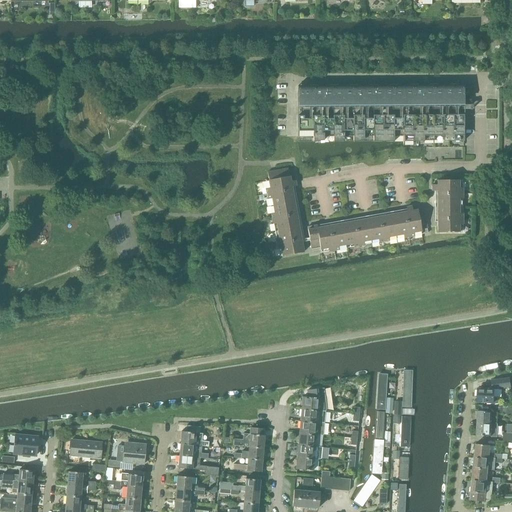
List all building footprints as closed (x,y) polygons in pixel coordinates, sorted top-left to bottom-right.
[(195,8),(195,0),(201,0),(177,0),(178,8),(195,8)] [(297,86),(297,106),(463,105),(463,109),(469,109),(469,110),(471,110),(471,105),(469,105),(463,105),(463,84),(297,86)] [(303,116),(297,116),(297,137),(312,137),(312,143),(323,141),(323,137),(332,137),(332,142),(343,140),(343,137),(352,137),(352,142),(363,140),(363,137),(372,137),(372,142),(393,142),(393,136),(402,136),(403,142),(404,142),(404,136),(413,136),(413,141),(417,141),(417,142),(423,142),(423,136),(442,136),(442,142),(448,141),(453,141),(453,136),(462,136),(462,141),(463,141),(463,115),(442,115),(442,118),(433,118),(433,115),(412,115),(412,118),(403,118),(403,115),(392,115),(392,118),(383,119),(383,115),(372,115),(372,119),(363,119),(363,115),(352,116),(352,119),(343,119),(343,116),(332,116),(332,119),(323,119),(323,116),(312,116),(312,119),(303,119),(303,116)] [(282,256),(303,252),(291,187),(296,186),(295,181),(290,182),(289,177),(287,169),(267,172),(268,180),(268,181),(269,188),(266,189),(268,199),(271,199),(274,213),(270,214),(272,224),(276,224),(278,238),(275,239),(277,249),(280,249),(282,256)] [(437,191),(437,232),(459,232),(459,224),(462,224),(462,213),(459,213),(459,199),(462,199),(462,188),(459,188),(459,180),(437,181),(437,185),(431,185),(431,191),(437,191)] [(420,230),(427,228),(424,212),(417,213),(417,210),(412,211),(411,206),(406,207),(407,212),(317,228),(316,225),(307,227),(311,248),(320,247),(320,250),(328,248),(328,252),(339,250),(338,246),(353,244),(353,247),(364,245),(363,242),(378,239),(378,243),(389,241),(388,237),(403,235),(403,238),(414,236),(413,233),(421,231),(420,230)] [(403,372),(402,408),(411,409),(413,372),(403,372)] [(377,376),(376,407),(384,408),(386,376),(377,376)] [(492,390),(510,388),(509,379),(491,381),(492,390)] [(300,409),(325,412),(325,410),(326,409),(323,388),(306,390),(307,390),(308,390),(307,397),(302,397),(300,409)] [(500,404),(500,398),(494,397),(494,390),(478,389),(477,402),(500,404)] [(299,421),(324,423),(325,412),(300,409),(299,421)] [(476,423),(497,424),(497,418),(492,417),(492,412),(477,411),(476,423)] [(375,440),(383,440),(384,414),(376,413),(375,440)] [(409,450),(411,418),(401,417),(400,450),(409,450)] [(324,423),(299,421),(298,433),(315,435),(323,435),(324,423)] [(497,424),(476,423),(476,436),(491,437),(491,431),(497,431),(497,424)] [(202,434),(199,434),(199,428),(186,426),(185,433),(181,432),(179,444),(194,446),(207,447),(208,442),(201,442),(202,434)] [(242,434),(242,440),(233,440),(232,446),(248,447),(263,449),(264,436),(262,436),(262,430),(250,428),(249,435),(242,434)] [(503,441),(511,441),(511,432),(503,432),(503,441)] [(314,446),(315,435),(298,433),(297,445),(314,446)] [(13,443),(13,446),(14,446),(14,454),(24,455),(35,456),(37,437),(36,437),(15,435),(15,443),(13,443)] [(99,459),(101,444),(70,440),(70,442),(69,442),(68,450),(69,449),(69,455),(82,457),(82,456),(88,456),(88,457),(99,459)] [(142,464),(144,445),(123,443),(122,462),(142,464)] [(374,443),(372,473),(379,473),(381,443),(374,443)] [(178,456),(193,458),(194,446),(179,444),(178,456)] [(474,458),(489,460),(490,445),(475,444),(474,458)] [(322,447),(314,446),(297,445),(296,457),(313,459),(321,459),(322,447)] [(233,458),(247,459),(262,461),(263,449),(248,447),(247,451),(241,451),(241,454),(234,453),(233,458)] [(400,482),(409,483),(409,455),(401,455),(400,482)] [(206,467),(199,466),(200,458),(193,458),(178,456),(177,468),(205,471),(205,475),(217,476),(218,468),(206,467)] [(313,459),(296,457),(295,469),(312,470),(313,459)] [(473,472),(488,474),(489,460),(474,458),(473,472)] [(262,461),(247,459),(246,467),(233,466),(232,470),(246,472),(246,471),(261,473),(262,461)] [(2,472),(2,480),(32,483),(33,471),(19,470),(18,474),(2,472)] [(321,471),(319,488),(325,489),(326,477),(329,478),(330,472),(321,471)] [(66,484),(81,485),(82,473),(68,472),(66,484)] [(488,474),(473,472),(471,486),(486,487),(486,489),(492,489),(493,489),(493,483),(493,482),(487,481),(488,474)] [(120,486),(120,487),(126,487),(141,488),(142,476),(121,474),(120,482),(113,481),(112,486),(120,486)] [(360,508),(380,483),(370,476),(351,501),(360,508)] [(175,489),(204,492),(204,488),(190,486),(191,478),(176,477),(175,489)] [(245,479),(244,487),(232,486),(232,483),(219,482),(219,489),(238,491),(244,492),(258,493),(259,481),(245,479)] [(32,483),(2,480),(1,487),(17,488),(16,494),(31,495),(32,483)] [(65,496),(80,497),(81,485),(66,484),(65,496)] [(406,511),(408,486),(399,486),(397,511),(406,511)] [(486,487),(471,486),(470,500),(484,502),(484,499),(491,499),(492,489),(486,489),(486,487)] [(125,499),(140,500),(141,488),(126,487),(125,499)] [(204,492),(175,489),(174,501),(189,502),(189,496),(196,496),(196,495),(203,496),(204,492)] [(317,508),(319,492),(293,490),(292,506),(317,508)] [(258,493),(244,492),(243,503),(257,505),(258,493)] [(0,496),(0,499),(0,504),(15,506),(30,507),(31,495),(16,494),(16,498),(0,496)] [(79,504),(80,497),(65,496),(64,508),(91,510),(92,506),(85,505),(79,504)] [(140,500),(125,499),(125,505),(119,504),(118,506),(107,505),(106,509),(139,511),(140,500)] [(187,511),(189,502),(174,501),(172,511),(187,511)] [(243,503),(241,511),(256,511),(257,505),(243,503)]
